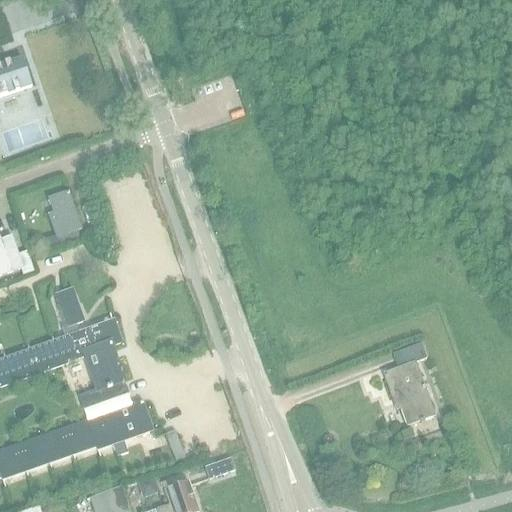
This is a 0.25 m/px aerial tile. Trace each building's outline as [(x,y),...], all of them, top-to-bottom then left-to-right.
[(0,99),(32,88),(22,59),(0,66),(0,99)] [(57,239),(81,231),(68,193),(48,200),(54,215),(49,217),(57,239)] [(0,276),(9,273),(20,269),(22,276),(33,272),(26,252),(14,256),(12,252),(15,252),(10,238),(0,241),(0,276)] [(115,324),(80,336),(77,326),(83,324),(72,293),(57,298),(68,328),(63,330),(66,341),(0,364),(0,389),(67,366),(83,412),(127,397),(123,385),(124,384),(111,348),(122,345),(115,324)] [(426,360),(421,345),(392,355),(398,369),(383,375),(393,403),(397,402),(406,428),(435,417),(415,364),(426,360)] [(97,452),(152,433),(142,404),(87,423),(0,453),(0,478),(1,479),(2,482),(96,449),(97,452)] [(204,461),(212,459),(209,448),(201,450),(204,461)] [(155,510),(155,511),(156,511),(163,510),(164,511),(197,511),(188,483),(165,491),(170,505),(155,510)] [(132,511),(123,486),(88,496),(93,511),(132,511)]
